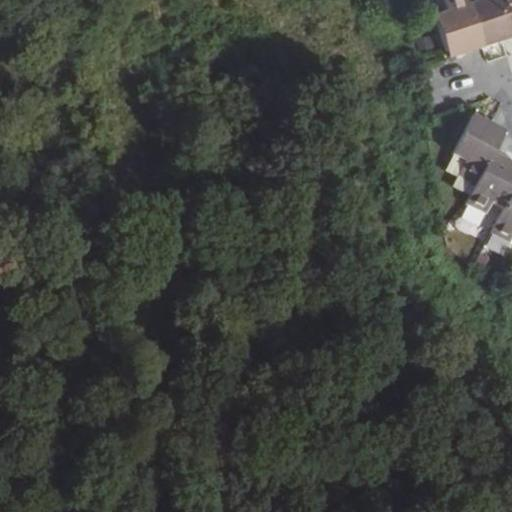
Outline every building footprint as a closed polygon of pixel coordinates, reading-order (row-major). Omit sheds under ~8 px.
[(448,55),(481,45),(467,2),(466,0),(443,0),(446,10),(434,13),(448,55)] [(511,23),(511,22),(510,23),(502,0),(473,0),(467,2),(481,45),(511,34),(511,23)] [(511,0),(502,0),(510,23),(511,22),(511,0)] [(490,153),(501,132),(470,116),(450,155),(462,161),(456,172),(475,182),(490,153)] [(511,189),(511,164),(490,153),(475,182),(468,197),(463,205),(483,215),(488,205),(500,211),(511,189)] [(456,172),(462,161),(450,155),(442,171),(455,179),(450,188),(468,197),(475,182),(456,172)] [(511,189),(500,211),(489,234),(508,243),(511,235),(511,189)]
